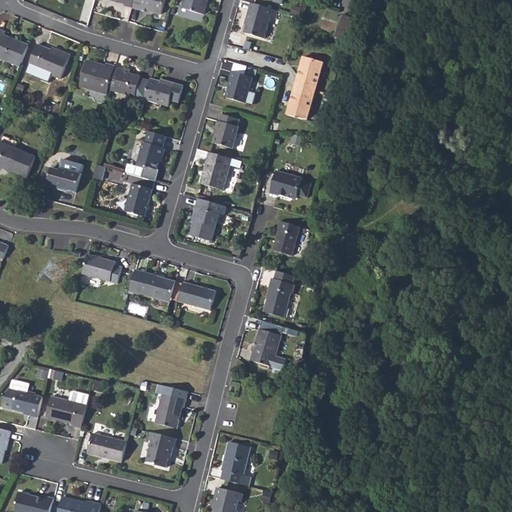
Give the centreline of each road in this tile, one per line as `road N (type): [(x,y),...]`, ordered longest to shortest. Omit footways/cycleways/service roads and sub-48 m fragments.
road 1 (residential): [(189,502),(242,280),(157,250)]
road 2 (residential): [(208,72),(92,41),(5,3)]
road 3 (residential): [(157,250),(208,72)]
road 4 (residential): [(157,250),(0,218)]
road 5 (residential): [(51,466),(189,502)]
